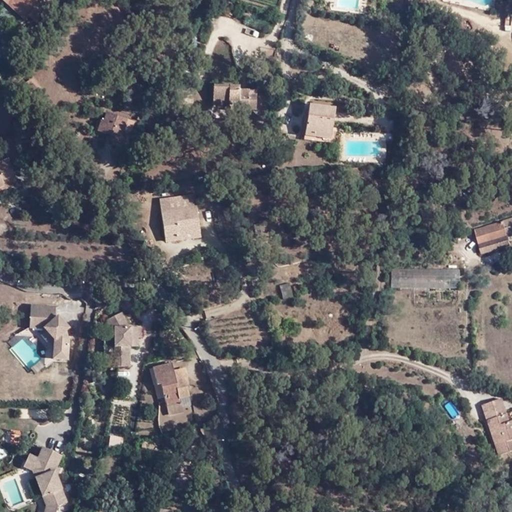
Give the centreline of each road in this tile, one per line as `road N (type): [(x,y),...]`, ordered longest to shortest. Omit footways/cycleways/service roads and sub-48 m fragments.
road 1 (unclassified): [(257,511),(231,482),(221,391),(170,303),(149,284),(41,287),(0,276)]
road 2 (unknown): [(282,54),(366,82),(377,91),(383,125)]
